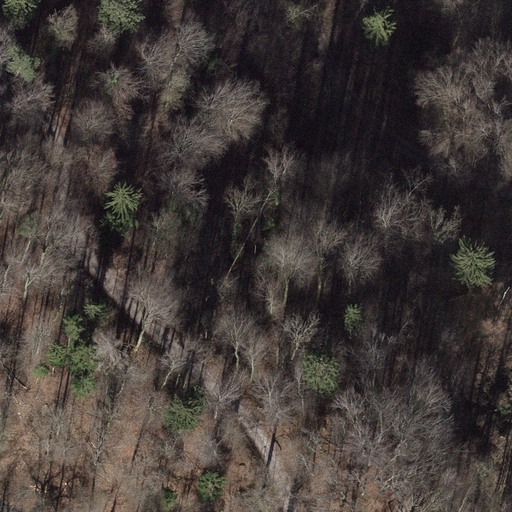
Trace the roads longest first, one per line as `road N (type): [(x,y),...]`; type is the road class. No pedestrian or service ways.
road 1 (track): [(0,55),(56,130),(91,253),(249,407),(289,511)]
road 2 (track): [(511,195),(411,152),(349,88),(316,0)]
